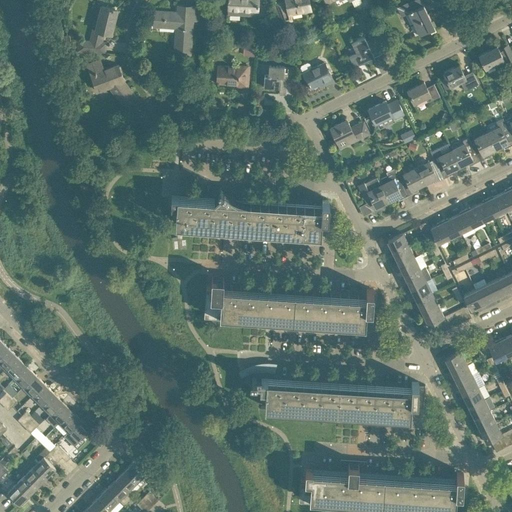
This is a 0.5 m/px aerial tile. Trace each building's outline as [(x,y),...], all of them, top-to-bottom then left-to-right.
[(257,14),(258,3),(258,0),(229,0),(228,13),(257,14)] [(311,8),(309,1),(308,0),(286,0),(287,1),(277,3),(283,20),(290,19),(289,13),(311,8)] [(405,3),(398,7),(402,15),(409,12),(420,34),(435,27),(426,8),(442,0),(414,0),(406,4),(405,3)] [(114,7),(102,5),(96,29),(109,32),(108,35),(109,35),(109,32),(111,33),(117,9),(113,8),(114,7)] [(197,19),(198,15),(198,6),(184,5),(183,14),(162,13),(163,10),(155,9),(154,18),(155,18),(155,17),(161,18),(161,25),(177,26),(175,52),(190,53),(193,19),(197,19)] [(265,13),(271,29),(279,26),(273,10),(265,13)] [(451,32),(461,27),(456,16),(446,20),(451,32)] [(382,52),(377,43),(374,37),(367,40),(365,35),(353,41),(358,51),(349,55),(355,66),(373,57),(370,52),(379,48),(381,53),(382,52)] [(95,44),(81,40),(79,50),(93,51),(95,44)] [(511,51),(509,46),(508,43),(504,45),(505,48),(500,51),(497,45),(479,54),(482,60),(481,60),(485,69),(494,64),(496,68),(501,65),(506,63),(507,66),(511,64),(511,51)] [(115,92),(124,84),(122,80),(124,79),(118,64),(104,69),(100,60),(88,64),(98,89),(109,85),(115,92)] [(333,80),(329,71),(325,61),(312,67),(309,62),(307,61),(301,64),(300,67),(310,87),(325,80),(326,83),(333,80)] [(248,86),(248,76),(249,65),(234,64),(234,66),(218,65),(217,83),(219,83),(219,82),(237,83),(237,85),(248,86)] [(479,83),(477,80),(473,71),(472,71),(472,72),(465,75),(459,64),(444,71),(446,76),(441,79),(446,88),(462,80),(466,90),(479,83)] [(286,93),(287,83),(287,72),(285,72),(285,66),(269,65),(269,74),(264,74),(264,86),(280,87),(279,92),(286,93)] [(440,95),(438,92),(434,83),(427,86),(424,81),(408,89),(415,103),(427,98),(428,101),(440,95)] [(128,108),(133,103),(138,99),(126,84),(124,84),(115,92),(128,108)] [(404,113),(402,108),(397,99),(388,104),(386,100),(369,108),(376,123),(393,114),(394,118),(404,113)] [(452,115),(445,112),(441,119),(449,122),(452,115)] [(459,118),(448,123),(452,130),(462,125),(459,118)] [(340,146),(351,141),(364,135),(364,137),(370,134),(364,121),(351,127),(347,119),(331,127),(340,146)] [(511,143),(511,135),(506,124),(504,119),(498,122),(500,126),(488,132),(496,147),(503,143),(505,147),(511,143)] [(401,132),(405,141),(416,136),(412,127),(401,132)] [(488,151),(496,147),(488,132),(476,138),(477,141),(472,144),(480,160),(490,155),(488,151)] [(480,160),(472,144),(468,137),(462,140),(464,143),(452,149),(460,165),(468,161),(470,165),(480,160)] [(389,157),(397,153),(395,148),(387,152),(389,157)] [(455,167),(460,165),(452,149),(442,154),(440,151),(436,149),(431,152),(434,158),(436,161),(444,177),(454,172),(456,169),(455,167)] [(434,182),(444,177),(436,161),(434,158),(417,166),(425,182),(432,178),(434,182)] [(416,186),(425,182),(417,166),(404,173),(402,168),(396,170),(408,195),(418,190),(416,186)] [(408,195),(396,170),(394,167),(385,172),(388,178),(380,182),(382,184),(389,200),(396,196),(398,200),(408,195)] [(382,184),(380,182),(377,176),(365,182),(364,181),(358,184),(366,201),(367,201),(372,213),(373,212),(376,213),(377,210),(383,207),(384,203),(383,202),(389,200),(382,184)] [(232,198),(227,191),(220,184),(217,187),(221,191),(214,197),(188,195),(187,198),(179,198),(179,194),(172,194),(171,204),(177,204),(176,222),(321,232),(322,216),(328,217),(329,199),(322,198),(322,208),(253,203),(253,199),(232,198)] [(506,208),(511,204),(511,190),(510,187),(504,189),(505,190),(499,193),(506,208)] [(495,213),(506,208),(499,193),(493,196),(493,195),(487,198),(495,213)] [(484,219),(495,213),(487,198),(482,200),(482,201),(477,204),(484,219)] [(472,224),(484,219),(477,204),(471,207),(470,206),(465,209),(472,224)] [(461,230),(472,224),(465,209),(459,212),(460,213),(454,215),(461,230)] [(450,236),(461,230),(454,215),(448,218),(447,217),(442,220),(450,236)] [(438,241),(450,236),(442,220),(437,223),(437,224),(431,227),(438,241)] [(431,233),(430,231),(425,222),(419,225),(425,236),(431,233)] [(409,244),(407,241),(403,232),(388,239),(391,246),(390,247),(393,252),(409,244)] [(400,263),(415,256),(409,244),(393,252),(395,257),(397,257),(400,263)] [(467,253),(466,253),(463,248),(458,250),(461,256),(460,256),(462,261),(469,257),(467,253)] [(404,276),(421,268),(415,256),(400,263),(403,270),(402,270),(404,276)] [(411,287),(426,280),(431,277),(425,266),(421,268),(404,276),(407,281),(408,281),(411,287)] [(511,289),(511,288),(511,276),(510,272),(498,277),(506,293),(511,290),(511,289)] [(366,298),(223,288),(224,276),(223,276),(223,278),(213,277),(213,275),(212,275),(211,284),(207,283),(205,312),(365,323),(366,314),(372,314),(374,289),(367,288),(366,298)] [(500,295),(506,293),(498,277),(487,283),(494,297),(500,294),(500,295)] [(416,299),(432,292),(426,280),(411,287),(414,293),(413,294),(416,299)] [(488,300),(494,297),(487,283),(476,288),(483,304),(489,301),(488,300)] [(478,306),(483,304),(476,288),(464,294),(471,308),(477,305),(478,306)] [(423,311),(438,303),(432,292),(416,299),(419,305),(420,304),(423,311)] [(433,321),(439,318),(444,315),(438,303),(423,311),(426,317),(425,318),(428,324),(433,321)] [(472,316),(467,307),(466,305),(460,307),(466,319),(472,316)] [(461,322),(466,319),(460,307),(455,310),(461,322)] [(455,325),(461,322),(455,310),(449,313),(455,325)] [(450,327),(455,325),(449,313),(444,315),(450,327)] [(444,330),(450,327),(444,315),(439,318),(444,330)] [(439,318),(433,321),(439,333),(444,330),(439,318)] [(508,353),(511,351),(511,333),(506,336),(505,335),(500,338),(508,353)] [(0,354),(8,346),(0,337),(1,337),(1,336),(0,336),(0,354)] [(496,359),(508,353),(500,338),(494,340),(495,342),(489,344),(496,359)] [(489,351),(487,348),(483,339),(477,342),(483,354),(489,351)] [(0,361),(6,368),(18,356),(8,346),(0,354),(0,361)] [(467,362),(465,359),(461,350),(446,357),(449,364),(448,364),(450,370),(467,362)] [(14,376),(26,364),(18,356),(6,368),(14,376)] [(457,381),(478,371),(472,359),(467,362),(450,370),(453,375),(454,375),(457,381)] [(23,385),(35,373),(26,364),(14,376),(23,385)] [(275,369),(276,369),(272,368),(270,368),(266,367),(262,367),(258,368),(256,368),(253,369),(251,369),(249,370),(245,371),(242,372),(240,373),(241,376),(243,374),(245,374),(248,372),(251,372),(253,371),(255,371),(257,376),(250,376),(250,381),(261,381),(260,387),(266,387),(265,406),(410,415),(410,413),(423,414),(423,416),(425,384),(418,384),(419,381),(412,380),(411,390),(277,381),(277,378),(268,378),(268,377),(267,377),(268,368),(272,368),(275,369)] [(462,394),(478,386),(484,383),(478,371),(457,381),(460,388),(459,388),(462,394)] [(33,394),(44,382),(35,373),(23,385),(33,394)] [(42,403),(53,391),(44,382),(33,394),(42,403)] [(469,405),(484,397),(478,386),(462,394),(465,399),(466,398),(469,405)] [(506,386),(502,389),(505,396),(510,394),(506,386)] [(0,399),(8,392),(4,387),(0,391),(0,399)] [(51,413),(63,401),(53,391),(42,403),(51,413)] [(0,401),(3,404),(12,395),(8,392),(0,399),(0,401)] [(8,409),(12,405),(17,400),(12,395),(3,404),(8,409)] [(474,417),(490,409),(484,397),(469,405),(472,411),(471,412),(474,417)] [(60,421),(72,409),(63,401),(51,413),(60,421)] [(69,430),(81,418),(72,409),(60,421),(69,430)] [(481,428),(496,421),(490,409),(474,417),(476,423),(477,422),(481,428)] [(22,423),(31,414),(27,410),(18,419),(22,423)] [(38,415),(35,418),(31,414),(22,423),(26,427),(35,418),(40,423),(43,419),(38,415)] [(36,426),(40,423),(35,418),(26,427),(40,441),(46,435),(36,426)] [(81,418),(69,430),(78,439),(90,427),(81,418)] [(496,436),(502,433),(496,421),(481,428),(484,435),(483,435),(486,441),(491,439),(496,451),(502,448),(496,436)] [(508,445),(511,443),(511,440),(507,431),(502,433),(508,445)] [(502,448),(508,445),(502,433),(496,436),(502,448)] [(55,445),(46,436),(46,435),(40,441),(46,446),(44,448),(57,461),(62,456),(53,447),(55,445)] [(53,447),(62,456),(66,452),(57,443),(55,445),(53,447)] [(10,458),(19,449),(15,445),(6,454),(10,458)] [(54,465),(57,461),(44,448),(41,452),(44,455),(35,464),(47,476),(56,467),(54,465)] [(9,460),(5,455),(0,460),(4,464),(9,460)] [(150,477),(146,472),(134,460),(125,470),(136,481),(136,482),(141,486),(150,477)] [(456,481),(358,474),(359,462),(349,461),(348,474),(312,471),(313,467),(306,467),(305,478),(311,478),(310,496),(350,499),(455,506),(456,497),(462,498),(464,472),(457,472),(456,481)] [(38,485),(47,476),(35,464),(26,473),(38,485)] [(127,490),(136,482),(136,481),(125,470),(116,479),(127,490)] [(29,494),(38,485),(26,473),(17,482),(29,494)] [(119,499),(127,490),(116,479),(107,488),(119,499)] [(20,503),(29,494),(17,482),(8,491),(8,492),(6,494),(13,502),(16,499),(20,503)] [(110,508),(119,499),(107,488),(98,496),(110,508)] [(154,503),(158,499),(149,490),(145,494),(154,503)] [(150,508),(154,503),(145,494),(141,499),(150,508)] [(95,511),(105,511),(110,508),(98,496),(89,505),(95,511)] [(146,511),(150,508),(141,499),(137,503),(146,511)]
